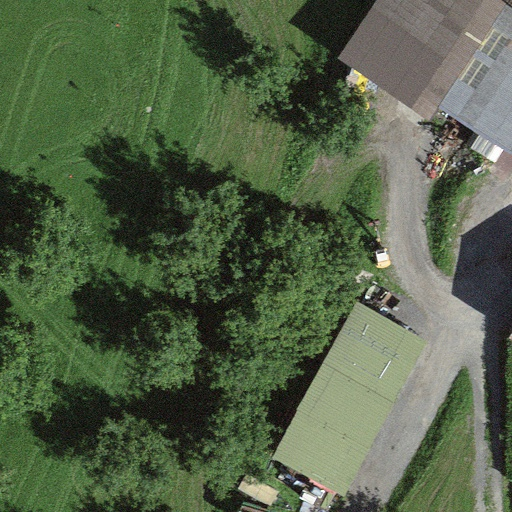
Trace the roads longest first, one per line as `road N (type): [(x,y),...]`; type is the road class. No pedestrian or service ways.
road 1 (residential): [(359,509),(511,252)]
road 2 (track): [(481,511),(486,414),(473,308)]
